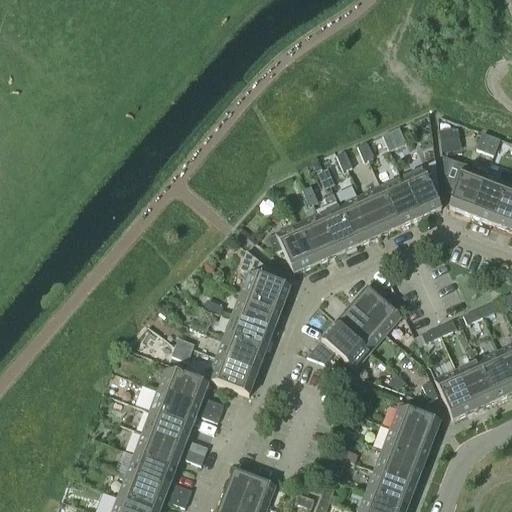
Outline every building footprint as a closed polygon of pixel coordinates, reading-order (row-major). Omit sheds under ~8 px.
[(405,147),(398,132),(389,136),(396,151),(405,147)] [(452,133),(439,134),(442,154),(455,152),(452,133)] [(396,151),(389,136),(381,139),(388,155),(396,151)] [(484,156),(490,140),(481,137),(475,153),(484,156)] [(492,160),(499,144),(490,140),(484,156),(492,160)] [(372,162),(365,147),(356,151),(363,166),(372,162)] [(351,172),(344,156),(335,160),(342,176),(351,172)] [(470,220),(486,178),(464,170),(448,211),(470,220)] [(440,213),(422,172),(400,182),(418,222),(440,213)] [(333,189),(326,173),(318,178),(325,193),(333,189)] [(491,228),(507,186),(486,178),(470,220),(491,228)] [(418,222),(400,182),(379,191),(398,232),(418,222)] [(511,235),(511,188),(507,186),(491,228),(511,235)] [(317,206),(310,191),(301,195),(308,210),(317,206)] [(398,232),(379,191),(358,200),(377,241),(398,232)] [(377,241),(358,200),(338,209),(356,250),(377,241)] [(356,250),(338,209),(317,219),(335,260),(356,250)] [(335,260),(317,219),(296,228),(314,269),(335,260)] [(314,269),(296,228),(266,242),(273,258),(281,254),(292,279),(314,269)] [(280,314),(289,292),(271,285),(273,279),(274,280),(274,279),(245,255),(245,256),(246,257),(239,273),(247,276),(239,298),(280,314)] [(385,296),(372,284),(366,291),(379,303),(385,296)] [(400,321),(379,303),(366,291),(350,309),(384,339),(400,321)] [(511,307),(511,297),(503,301),(507,310),(511,307)] [(272,335),(280,314),(239,298),(231,319),(272,335)] [(218,319),(222,311),(206,305),(202,313),(218,319)] [(497,315),(493,306),(477,313),(481,322),(497,315)] [(384,339),(350,309),(336,327),(369,356),(384,339)] [(481,322),(477,313),(462,320),(466,329),(481,322)] [(264,356),(272,335),(231,319),(223,340),(264,356)] [(204,339),(208,330),(192,323),(188,332),(204,339)] [(455,333),(451,325),(436,331),(440,340),(455,333)] [(369,356),(336,327),(320,345),(333,356),(354,374),(369,356)] [(424,347),(440,340),(436,331),(420,338),(424,347)] [(256,378),(264,356),(223,340),(214,362),(256,378)] [(190,358),(193,349),(177,343),(174,351),(190,358)] [(333,356),(320,345),(314,352),(327,363),(333,356)] [(511,348),(496,356),(511,391),(511,348)] [(186,366),(190,358),(174,351),(170,360),(186,366)] [(511,397),(511,391),(496,356),(475,365),(493,406),(511,397)] [(248,399),(256,378),(214,362),(206,384),(248,399)] [(493,406),(475,365),(454,374),(472,415),(493,406)] [(199,410),(207,388),(165,372),(157,395),(199,410)] [(472,415),(454,374),(433,384),(451,425),(472,415)] [(436,401),(429,386),(421,389),(427,405),(436,401)] [(191,432),(199,410),(157,395),(149,416),(191,432)] [(360,421),(366,406),(358,402),(352,418),(360,421)] [(219,418),(223,409),(207,403),(203,412),(219,418)] [(430,449),(439,426),(397,410),(389,433),(430,449)] [(216,427),(219,418),(203,412),(200,421),(216,427)] [(183,453),(191,432),(149,416),(141,437),(183,453)] [(354,437),(360,421),(352,418),(345,434),(354,437)] [(422,470),(430,449),(389,433),(381,454),(422,470)] [(174,474),(183,453),(141,437),(133,458),(174,474)] [(344,464),(350,448),(341,445),(335,461),(344,464)] [(203,461),(207,452),(190,446),(187,455),(203,461)] [(414,491),(422,470),(381,454),(372,475),(414,491)] [(200,470),(203,461),(187,455),(184,463),(200,470)] [(166,496),(174,474),(133,458),(124,480),(166,496)] [(338,480),(344,464),(335,461),(329,476),(338,480)] [(266,511),(274,490),(232,474),(224,495),(266,511)] [(404,511),(406,511),(414,491),(372,475),(364,497),(404,511)] [(144,511),(160,511),(166,496),(124,480),(116,501),(144,511)] [(328,506),(334,490),(325,487),(319,503),(328,506)] [(187,504),(190,495),(174,489),(171,497),(187,504)] [(265,511),(266,511),(224,495),(217,511),(265,511)] [(182,511),(183,511),(187,504),(171,497),(167,506),(182,511)] [(404,511),(364,497),(358,511),(404,511)] [(306,511),(309,511),(313,504),(297,498),(293,507),(306,511)] [(144,511),(116,501),(112,511),(144,511)] [(325,511),(328,506),(319,503),(315,511),(325,511)]
